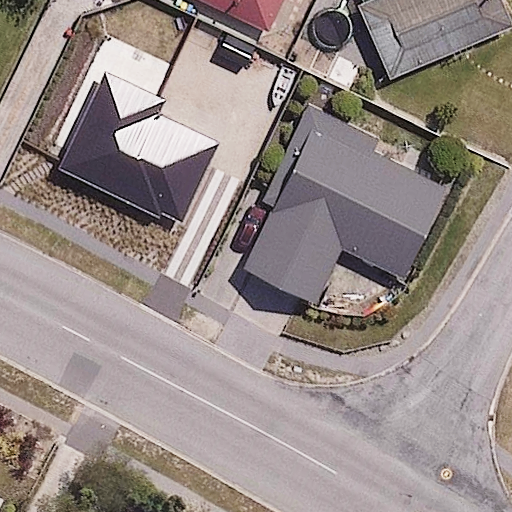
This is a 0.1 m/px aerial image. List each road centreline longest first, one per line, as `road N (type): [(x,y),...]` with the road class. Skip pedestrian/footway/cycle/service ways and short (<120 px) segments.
road 1 (residential): [(383,495),(0,292)]
road 2 (residential): [(383,495),(511,287)]
